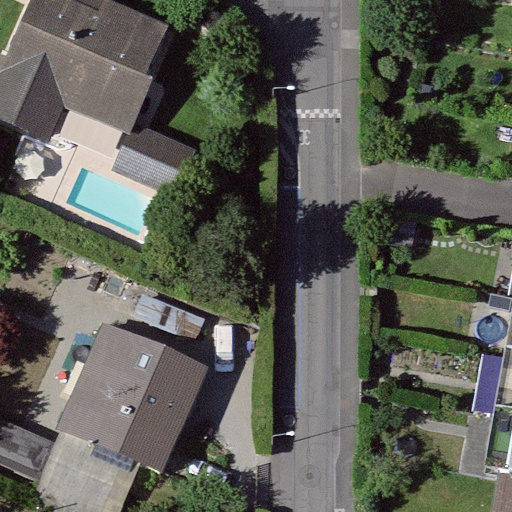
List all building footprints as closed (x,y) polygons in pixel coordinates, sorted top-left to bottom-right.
[(103,20),(55,0),(37,0),(0,85),(0,122),(57,148),(72,115),(128,139),(175,33),(110,4),(103,20)] [(197,157),(139,131),(118,177),(177,203),(197,157)] [(108,331),(61,445),(0,420),(0,466),(44,485),(37,501),(63,511),(105,511),(125,465),(169,483),(214,375),(108,331)] [(511,422),(501,483),(511,484),(511,422)] [(511,511),(511,484),(501,483),(494,511),(511,511)]
